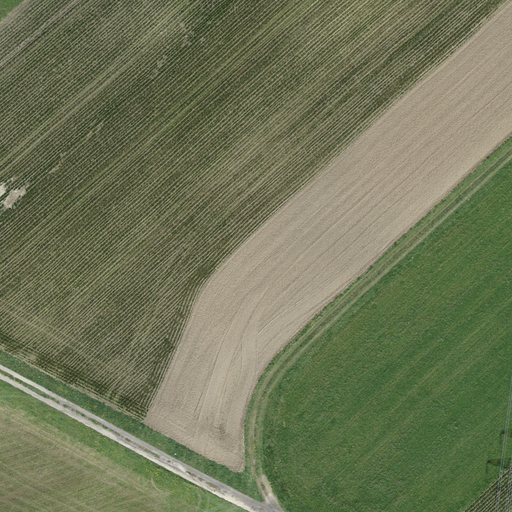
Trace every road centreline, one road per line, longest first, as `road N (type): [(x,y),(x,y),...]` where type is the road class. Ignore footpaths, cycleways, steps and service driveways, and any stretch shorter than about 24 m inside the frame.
road 1 (track): [(271,511),(257,468),(256,422),(272,379),(511,157)]
road 2 (track): [(253,511),(0,379)]
